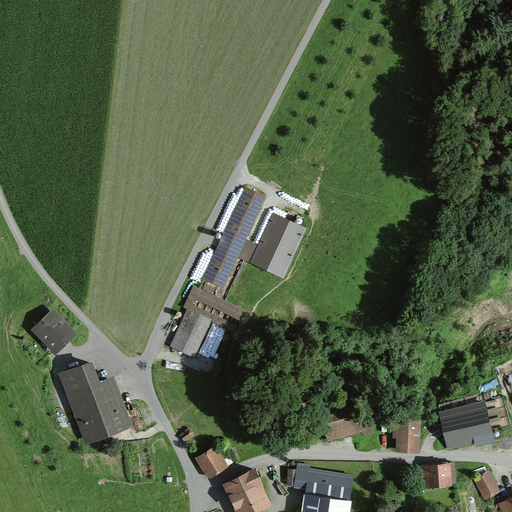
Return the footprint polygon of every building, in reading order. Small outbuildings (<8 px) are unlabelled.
[(267,195),(245,185),(202,276),(224,286),(267,195)] [(284,276),(307,224),(275,210),(252,261),(284,276)] [(245,309),(196,288),(172,347),(196,357),(212,320),(237,330),(245,309)] [(53,310),(35,327),(56,349),(74,332),(53,310)] [(214,323),(202,351),(215,357),(227,328),(214,323)] [(101,361),(67,373),(92,440),(136,424),(119,378),(108,381),(101,361)] [(490,401),(444,409),(451,446),(496,438),(490,401)] [(363,406),(324,417),(331,440),(369,430),(363,406)] [(423,419),(402,418),(400,447),(421,448),(423,419)] [(191,427),(179,435),(185,443),(197,435),(191,427)] [(219,447),(199,457),(210,477),(230,466),(219,447)] [(453,466),(427,468),(429,489),(455,487),(453,466)] [(253,468),(226,481),(232,494),(259,481),(253,468)] [(355,511),(360,476),(296,468),(294,483),(310,485),(307,511),(355,511)] [(491,471),(477,479),(488,499),(503,490),(491,471)] [(259,481),(232,494),(241,511),(243,511),(268,500),(259,481)] [(511,511),(511,500),(503,505),(506,511),(511,511)]
